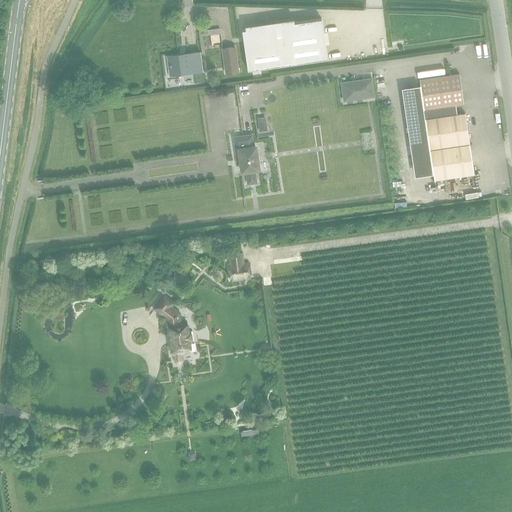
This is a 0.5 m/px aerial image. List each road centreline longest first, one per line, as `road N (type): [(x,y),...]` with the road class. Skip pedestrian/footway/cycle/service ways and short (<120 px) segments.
road 1 (unclassified): [(0,349),(13,221),(47,54),(73,0)]
road 2 (secondary): [(0,141),(21,0)]
road 3 (unclassified): [(511,135),(493,0)]
